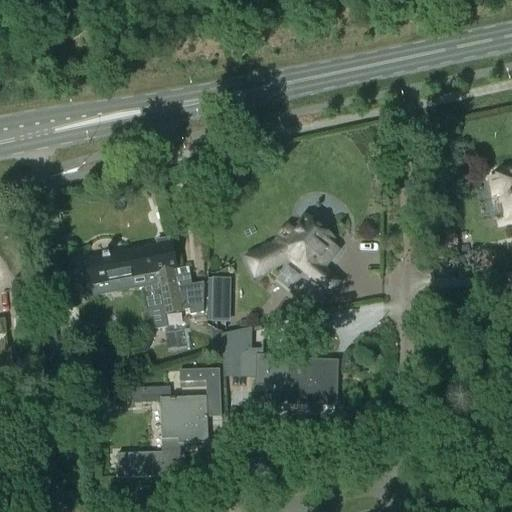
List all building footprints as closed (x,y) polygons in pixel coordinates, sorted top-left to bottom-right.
[(489,181),(493,199),(501,197),(506,222),(511,221),(511,171),(507,173),(508,177),(489,181)] [(281,265),(279,262),(284,256),(330,293),(339,283),(323,269),(338,251),(330,245),(334,240),(326,233),(327,231),(328,226),(323,222),(318,224),(316,225),(309,219),(295,236),(287,230),(274,246),(247,260),(256,278),(281,265)] [(91,288),(156,275),(158,288),(143,291),(149,320),(151,333),(166,330),(164,317),(189,312),(190,317),(203,314),(203,285),(192,287),(190,287),(190,288),(179,290),(176,277),(175,272),(177,271),(172,246),(86,263),(91,288)] [(228,296),(229,277),(212,277),(211,296),(228,296)] [(38,342),(37,327),(16,329),(17,343),(38,342)] [(247,354),(248,332),(222,337),(224,379),(225,379),(225,375),(255,376),(256,354),(247,354)] [(43,348),(47,372),(88,364),(86,352),(72,355),(70,343),(43,348)] [(287,407),(308,408),(308,406),(337,407),(338,363),(289,362),(287,407)] [(198,384),(197,371),(179,372),(180,385),(198,384)] [(162,455),(117,456),(118,480),(185,478),(183,446),(208,445),(206,399),(171,400),(170,392),(131,393),(131,406),(160,404),(162,455)] [(43,511),(43,498),(20,499),(20,511),(43,511)]
